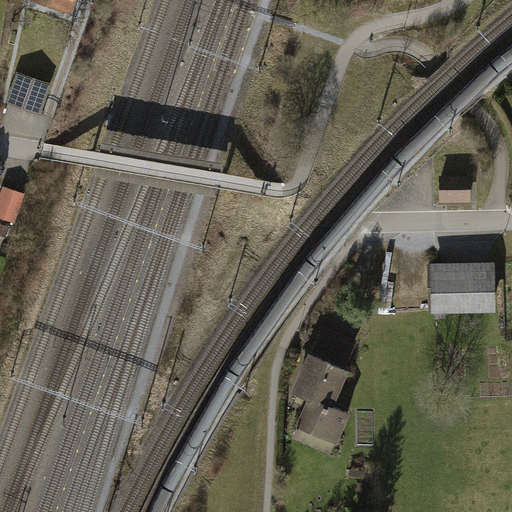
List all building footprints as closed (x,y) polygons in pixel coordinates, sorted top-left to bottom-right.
[(35,0),(73,13),(77,0),(35,0)] [(6,102),(41,115),(52,84),(17,71),(6,102)] [(471,176),(440,177),(440,203),(471,203),(471,176)] [(0,195),(0,217),(15,223),(25,193),(4,186),(0,195)] [(496,263),(432,264),(433,315),(497,313),(496,263)] [(336,400),(353,364),(349,362),(361,338),(327,323),(316,347),(312,345),(294,384),(304,388),(298,400),(308,404),(294,435),(331,453),(352,408),(336,400)]
